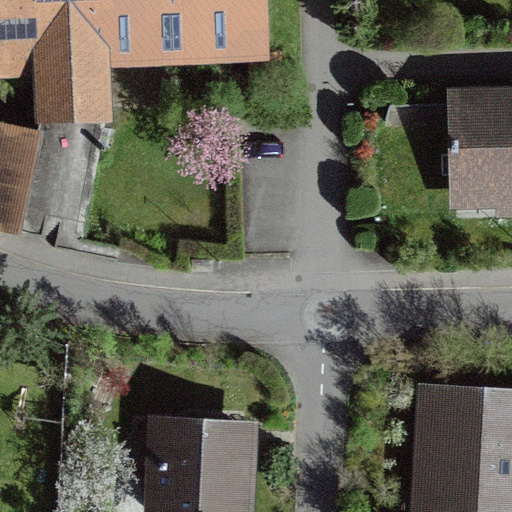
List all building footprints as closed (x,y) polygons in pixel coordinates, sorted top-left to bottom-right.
[(103,49),(257,39),(256,0),(0,0),(0,53),(44,51),(44,116),(40,133),(21,227),(84,239),(104,112),(103,49)] [(511,100),(448,102),(451,231),(511,229),(511,100)] [(40,133),(0,124),(0,222),(21,227),(40,133)] [(408,511),(511,511),(511,402),(416,396),(408,511)] [(249,511),(254,431),(149,426),(144,511),(249,511)]
